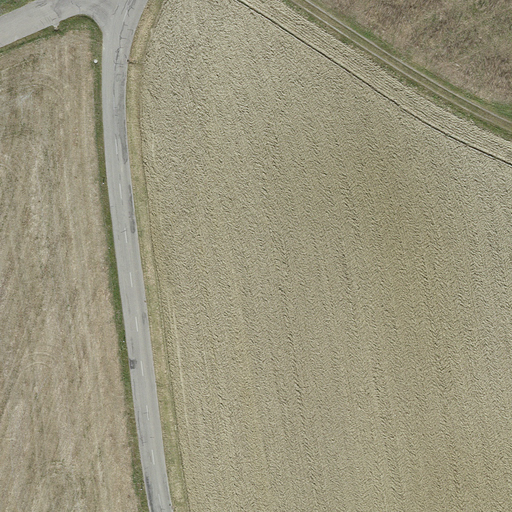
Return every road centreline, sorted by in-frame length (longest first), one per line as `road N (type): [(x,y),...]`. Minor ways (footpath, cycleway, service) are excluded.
road 1 (unclassified): [(177,511),(156,443),(124,70),(128,0)]
road 2 (track): [(511,135),(405,83),(293,0)]
